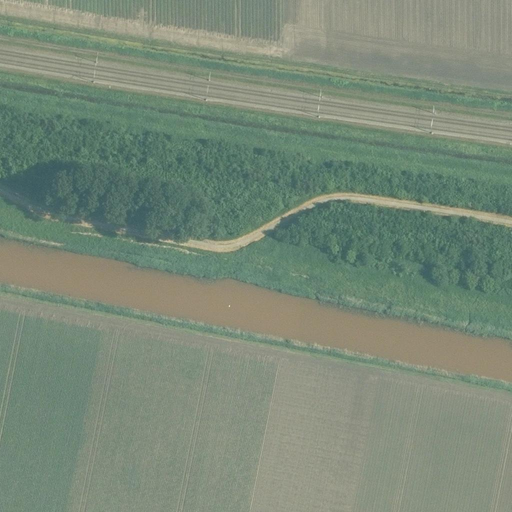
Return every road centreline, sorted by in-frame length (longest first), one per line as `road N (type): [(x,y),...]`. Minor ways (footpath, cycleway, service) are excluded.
road 1 (track): [(511,116),(0,37)]
road 2 (track): [(511,152),(0,73)]
